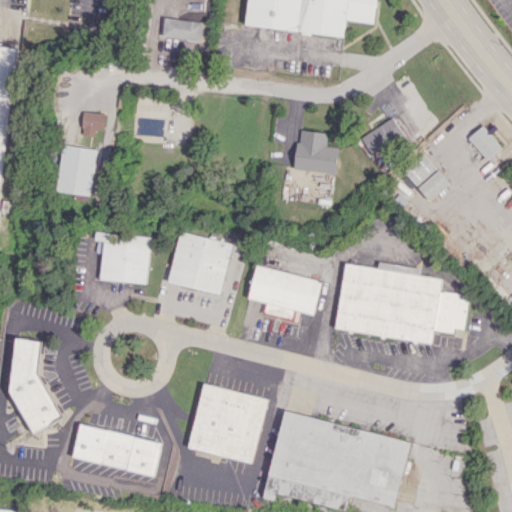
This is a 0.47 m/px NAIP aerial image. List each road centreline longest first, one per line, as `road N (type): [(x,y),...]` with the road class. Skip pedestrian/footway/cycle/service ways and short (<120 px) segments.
road 1 (residential): [(511,351),(478,380),(418,389),(134,320),(105,334),(100,346),(105,373),(133,387),(155,377),(173,330)]
road 2 (residential): [(452,12),(348,85),(328,92),(252,85)]
